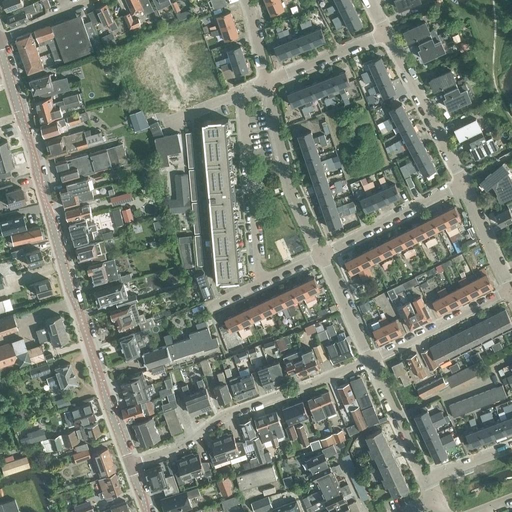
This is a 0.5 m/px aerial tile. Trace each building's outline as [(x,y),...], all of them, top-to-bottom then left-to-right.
[(22,0),(4,0),(8,10),(24,4),(22,0)] [(41,0),(46,9),(51,7),(48,0),(41,0)] [(146,14),(154,10),(149,0),(126,0),(133,14),(143,9),(146,14)] [(154,0),(159,9),(171,4),(169,0),(154,0)] [(222,0),(213,3),(215,9),(227,5),(225,0),(222,0)] [(280,0),(273,0),(266,3),(271,14),(284,9),(280,0)] [(395,0),(400,9),(421,1),(420,0),(395,0)] [(175,13),(180,10),(176,1),(171,4),(175,13)] [(351,2),(340,8),(345,18),(345,19),(357,13),(351,2)] [(18,13),(8,17),(12,27),(27,21),(26,19),(32,17),(30,11),(36,9),(33,3),(16,9),(18,13)] [(104,26),(109,24),(112,30),(118,28),(108,5),(97,9),(104,26)] [(157,8),(154,10),(158,20),(162,18),(158,8),(157,8)] [(89,13),(93,23),(98,21),(94,11),(89,13)] [(230,12),(217,16),(221,28),(234,23),(230,12)] [(142,24),(139,18),(133,20),(130,13),(124,15),(131,29),(142,24)] [(357,13),(345,19),(350,30),(362,24),(357,13)] [(78,56),(103,46),(92,20),(84,22),(82,15),(65,21),(65,20),(35,31),(39,41),(40,45),(49,42),(49,43),(57,40),(62,52),(63,56),(65,61),(78,56)] [(419,43),(438,35),(435,29),(430,32),(425,22),(404,31),(409,42),(417,38),(419,43)] [(216,30),(211,31),(212,36),(223,32),(225,39),(238,35),(234,23),(221,28),(216,30)] [(309,33),(313,45),(325,41),(320,28),(309,33)] [(16,38),(21,53),(37,47),(31,32),(16,38)] [(111,33),(101,37),(106,47),(116,42),(111,33)] [(297,37),(302,50),(313,45),(309,33),(297,37)] [(438,35),(419,43),(422,49),(420,50),(424,60),(445,51),(438,35)] [(286,42),(291,54),(302,50),(297,37),(286,42)] [(57,40),(49,43),(53,52),(55,51),(56,54),(62,52),(57,40)] [(291,54),(286,42),(275,46),(280,59),(291,54)] [(466,42),(460,45),(464,52),(469,49),(466,42)] [(231,56),(220,60),(222,66),(245,58),(241,46),(229,50),(231,56)] [(37,47),(21,53),(25,62),(40,57),(37,47)] [(40,57),(25,62),(29,73),(44,68),(40,57)] [(381,57),(369,63),(374,74),(386,69),(381,57)] [(245,58),(222,66),(224,72),(235,68),(237,74),(249,70),(245,58)] [(386,69),(374,74),(379,85),(391,80),(386,69)] [(458,87),(455,81),(456,81),(451,70),(430,80),(434,90),(442,87),(445,92),(458,87)] [(30,74),(32,79),(31,79),(34,92),(39,91),(41,97),(71,89),(67,76),(52,81),(50,74),(43,76),(41,71),(30,74)] [(345,72),(333,76),(338,88),(339,88),(343,98),(348,97),(344,86),(350,84),(345,72)] [(333,76),(322,80),(327,93),(328,96),(331,103),(333,102),(337,101),(333,90),(338,88),(333,76)] [(322,80),(311,85),(316,97),(327,93),(322,80)] [(379,85),(369,90),(371,94),(381,90),(384,97),(396,91),(391,80),(379,85)] [(465,83),(458,87),(445,92),(447,98),(445,99),(450,109),(471,100),(466,89),(468,89),(465,83)] [(311,85),(300,89),(305,101),(306,105),(309,112),(310,115),(316,113),(310,99),(316,97),(311,85)] [(300,89),(288,93),(293,106),(305,101),(300,89)] [(65,104),(79,100),(79,99),(77,94),(63,98),(64,100),(65,104)] [(51,97),(36,101),(39,112),(65,104),(64,100),(53,103),(51,97)] [(65,104),(39,112),(42,122),(57,117),(63,115),(62,110),(66,109),(81,104),(79,100),(65,104)] [(394,116),(384,121),(386,126),(392,123),(396,121),(408,115),(402,104),(390,110),(393,116),(394,116)] [(150,125),(151,125),(142,109),(131,113),(136,130),(150,126),(150,125)] [(89,118),(87,112),(64,118),(66,125),(89,118)] [(408,115),(396,121),(401,132),(413,125),(408,115)] [(476,118),(453,129),(459,140),(468,136),(471,141),(480,136),(484,134),(483,132),(482,129),(476,118)] [(214,120),(204,121),(204,122),(204,125),(204,127),(218,275),(218,277),(218,280),(218,282),(243,279),(242,272),(240,272),(239,266),(242,266),(242,267),(242,263),(241,263),(241,264),(239,264),(238,258),(241,258),(240,244),(237,244),(237,238),(239,238),(239,239),(240,239),(239,235),(239,237),(237,237),(236,230),(239,230),(238,217),(235,217),(234,211),(237,210),(237,212),(237,211),(237,208),(236,208),(236,209),(234,209),(233,203),(236,203),(236,196),(235,189),(234,181),(231,182),(231,175),(233,175),(233,176),(234,176),(234,173),(233,173),(233,174),(231,174),(230,168),(233,167),(232,154),(229,154),(228,148),(231,147),(231,149),(231,145),(231,146),(228,146),(228,140),(231,140),(230,131),(229,131),(229,132),(227,133),(226,126),(229,126),(229,119),(218,120),(214,120)] [(45,137),(60,133),(60,130),(62,129),(60,122),(57,123),(57,120),(41,125),(45,137)] [(179,134),(164,136),(158,121),(151,125),(150,125),(150,126),(156,138),(155,138),(155,140),(156,140),(159,154),(161,166),(170,165),(168,151),(176,150),(176,151),(182,150),(179,134)] [(395,143),(389,146),(391,151),(397,148),(403,144),(407,142),(419,136),(413,125),(401,132),(404,137),(395,143)] [(89,145),(104,141),(101,130),(92,133),(90,129),(85,130),(65,136),(65,135),(46,140),(49,148),(48,149),(50,157),(89,145)] [(315,143),(320,141),(327,139),(325,134),(313,137),(311,131),(299,135),(303,147),(315,143)] [(191,132),(186,133),(187,148),(189,167),(195,167),(192,132),(191,132)] [(480,136),(471,141),(473,146),(471,147),(476,157),(477,157),(478,159),(479,159),(483,157),(483,156),(483,154),(497,147),(492,137),(487,140),(484,134),(480,136)] [(419,136),(407,142),(413,153),(425,147),(419,136)] [(0,156),(11,153),(7,140),(1,142),(0,137),(0,156)] [(315,143),(303,147),(306,159),(319,155),(315,143)] [(106,148),(55,163),(58,173),(60,172),(63,182),(112,168),(128,163),(123,144),(106,148)] [(416,159),(406,164),(408,169),(430,158),(425,147),(413,153),(416,159)] [(11,153),(0,156),(0,178),(11,175),(9,167),(15,166),(11,153)] [(310,170),(334,162),(332,157),(321,160),(319,155),(306,159),(310,170)] [(406,169),(402,171),(410,188),(415,186),(411,175),(410,173),(420,168),(424,175),(436,169),(430,158),(408,169),(406,169)] [(314,182),(327,177),(324,170),(336,166),(334,162),(310,170),(314,182)] [(487,177),(481,182),(487,189),(492,185),(495,188),(502,201),(511,195),(511,181),(509,176),(508,177),(505,173),(508,171),(503,164),(492,173),(491,172),(487,176),(487,177)] [(189,169),(192,200),(198,200),(195,169),(189,169)] [(103,171),(94,173),(95,179),(105,176),(103,171)] [(192,211),(189,174),(176,175),(178,198),(171,199),(170,213),(192,211)] [(379,178),(383,189),(384,189),(389,201),(400,196),(395,184),(389,187),(384,176),(379,178)] [(68,187),(60,189),(62,197),(77,193),(85,191),(86,190),(92,189),(88,177),(67,183),(68,187)] [(318,193),(330,189),(327,177),(314,182),(318,193)] [(0,195),(1,200),(8,198),(10,207),(25,202),(25,200),(26,200),(24,195),(23,195),(21,188),(14,190),(12,184),(0,187),(0,195)] [(322,205),(334,200),(332,193),(344,190),(342,185),(336,187),(330,189),(318,193),(322,205)] [(77,193),(62,197),(65,207),(80,203),(80,201),(94,197),(92,189),(86,190),(85,191),(77,193)] [(368,196),(361,199),(366,211),(378,206),(373,194),(371,190),(370,189),(366,191),(368,196)] [(383,189),(373,194),(378,206),(389,201),(384,189),(383,189)] [(130,200),(128,193),(111,198),(113,205),(130,200)] [(322,205),(325,216),(350,208),(348,202),(336,207),(334,200),(322,205)] [(198,202),(192,202),(195,233),(201,233),(198,202)] [(509,207),(495,214),(501,225),(511,219),(511,202),(508,204),(509,207)] [(82,206),(66,211),(69,221),(70,221),(84,216),(92,214),(89,204),(82,206)] [(443,212),(449,224),(450,223),(452,228),(455,234),(460,231),(454,221),(460,218),(454,206),(443,212)] [(130,207),(122,210),(125,221),(134,219),(130,207)] [(120,208),(113,210),(117,225),(124,223),(120,208)] [(350,208),(325,216),(329,228),(342,224),(340,217),(351,212),(350,208)] [(432,217),(438,229),(449,224),(443,212),(432,217)] [(0,221),(0,234),(2,234),(26,227),(23,215),(0,221)] [(84,216),(70,221),(70,224),(75,243),(94,238),(92,231),(98,229),(96,224),(88,226),(86,219),(85,219),(84,216)] [(422,223),(428,234),(438,229),(432,217),(422,223)] [(411,228),(417,240),(428,234),(422,223),(411,228)] [(39,226),(10,232),(13,244),(28,241),(29,242),(33,241),(34,240),(42,238),(39,226)] [(473,226),(466,229),(470,237),(472,238),(476,237),(477,236),(473,226)] [(400,233),(406,245),(417,240),(411,228),(400,233)] [(104,232),(106,238),(115,236),(113,230),(104,232)] [(389,239),(395,251),(406,245),(400,233),(389,239)] [(180,236),(181,241),(182,241),(182,245),(186,244),(186,240),(193,239),(193,234),(180,236)] [(201,234),(195,235),(198,266),(204,265),(201,234)] [(473,238),(465,242),(467,245),(478,240),(476,237),(473,238)] [(379,244),(385,256),(395,251),(389,239),(379,244)] [(94,242),(77,247),(80,259),(92,256),(93,263),(107,259),(105,252),(103,253),(99,241),(94,242)] [(368,250),(374,262),(385,256),(379,244),(368,250)] [(20,255),(21,261),(27,259),(29,266),(43,261),(40,249),(24,254),(22,248),(11,251),(12,257),(19,255),(20,255)] [(374,262),(368,250),(357,255),(368,277),(373,274),(368,264),(374,262)] [(368,277),(357,255),(346,261),(352,273),(359,269),(364,279),(368,277)] [(118,283),(123,282),(132,279),(130,272),(121,275),(120,272),(119,273),(115,258),(104,261),(89,265),(89,267),(88,269),(88,272),(91,272),(94,284),(116,278),(118,283)] [(442,263),(436,266),(439,273),(445,270),(442,263)] [(476,279),(482,292),(493,286),(484,268),(480,270),(482,276),(476,279)] [(205,270),(194,274),(204,302),(217,297),(212,284),(211,285),(205,270)] [(314,277),(303,282),(309,294),(320,289),(314,277)] [(462,279),(472,297),(482,292),(476,279),(468,283),(465,277),(462,279)] [(28,285),(30,291),(36,289),(38,296),(52,291),(48,279),(34,283),(28,285)] [(455,290),(461,303),(472,297),(462,279),(459,281),(462,286),(455,290)] [(110,286),(95,291),(99,306),(117,300),(119,307),(138,300),(136,293),(128,296),(124,282),(110,286)] [(303,282),(292,287),(298,299),(309,294),(303,282)] [(292,287),(281,293),(287,305),(287,304),(289,309),(292,315),(297,313),(294,307),(292,302),(298,299),(292,287)] [(391,299),(397,297),(393,288),(387,290),(391,299)] [(441,290),(451,308),(461,303),(455,290),(448,293),(445,288),(441,290)] [(451,308),(441,290),(438,292),(441,297),(433,301),(440,314),(451,308)] [(281,293),(270,298),(276,310),(287,305),(281,293)] [(416,312),(421,323),(431,317),(420,296),(413,299),(419,310),(416,312)] [(270,298),(259,303),(265,315),(276,310),(270,298)] [(368,300),(360,305),(363,310),(371,306),(368,300)] [(410,301),(400,306),(411,328),(421,323),(416,312),(410,301)] [(112,312),(111,314),(112,317),(114,317),(115,319),(117,319),(120,329),(139,322),(142,330),(151,327),(155,325),(152,316),(146,318),(145,317),(144,312),(140,314),(136,302),(112,310),(112,312)] [(259,303),(249,308),(254,320),(260,317),(262,322),(267,319),(265,315),(259,303)] [(249,308),(238,313),(243,325),(254,320),(249,308)] [(494,315),(503,333),(511,328),(511,322),(505,309),(494,315)] [(238,313),(226,318),(232,330),(239,327),(241,332),(245,329),(243,325),(238,313)] [(38,336),(64,328),(60,315),(45,320),(47,326),(36,330),(38,336)] [(484,320),(493,338),(503,333),(494,315),(484,320)] [(0,321),(0,335),(19,329),(15,316),(0,321)] [(386,317),(382,319),(391,337),(402,332),(396,319),(389,323),(386,317)] [(382,319),(371,324),(380,343),(391,337),(382,319)] [(220,344),(217,336),(212,338),(209,326),(207,320),(197,323),(199,329),(205,348),(205,349),(220,344)] [(473,325),(482,343),(493,338),(484,320),(473,325)] [(313,324),(305,327),(306,329),(307,332),(316,329),(314,326),(313,324)] [(333,324),(327,326),(328,329),(331,336),(337,334),(333,324)] [(463,330),(472,349),(482,343),(473,325),(463,330)] [(134,333),(119,338),(127,359),(142,354),(136,337),(152,332),(151,327),(142,330),(134,333)] [(64,328),(38,336),(40,342),(51,338),(53,345),(68,340),(64,328)] [(205,348),(199,329),(189,333),(191,337),(144,353),(145,356),(140,358),(142,365),(147,363),(148,366),(205,348)] [(325,330),(317,333),(325,351),(328,350),(334,363),(344,359),(338,346),(336,341),(333,342),(331,336),(328,329),(325,330)] [(452,335),(461,354),(472,349),(463,330),(452,335)] [(337,334),(331,336),(333,342),(336,341),(338,346),(344,359),(354,355),(349,341),(346,336),(344,331),(337,334)] [(441,341),(451,359),(461,354),(452,335),(441,341)] [(283,337),(276,340),(280,349),(287,346),(283,337)] [(27,350),(23,338),(0,345),(0,367),(18,361),(19,365),(45,356),(41,345),(27,350)] [(276,346),(274,340),(264,343),(266,349),(276,346)] [(431,346),(440,365),(451,359),(441,341),(431,346)] [(313,346),(319,361),(327,358),(321,343),(313,346)] [(306,346),(300,348),(301,350),(310,372),(321,368),(315,353),(312,348),(307,350),(306,346)] [(248,350),(250,356),(258,353),(256,347),(248,350)] [(429,349),(422,352),(430,369),(438,366),(429,349)] [(246,350),(238,353),(239,354),(240,358),(248,355),(247,351),(246,350)] [(301,350),(284,357),(290,374),(298,371),(300,376),(310,372),(301,350)] [(423,367),(416,354),(407,358),(413,372),(416,370),(420,379),(427,375),(423,367)] [(201,361),(206,375),(207,374),(213,372),(208,359),(201,361)] [(276,386),(287,382),(280,361),(267,366),(267,368),(270,367),(276,386)] [(483,368),(480,361),(475,364),(480,373),(485,371),(483,368)] [(52,362),(30,369),(32,378),(50,372),(50,370),(54,369),(52,362)] [(420,399),(402,362),(392,366),(411,404),(420,399)] [(57,374),(47,378),(49,384),(51,384),(52,387),(52,388),(53,388),(53,389),(54,389),(55,389),(61,387),(62,389),(77,384),(70,363),(55,368),(57,374)] [(480,373),(475,364),(470,366),(475,376),(480,373)] [(167,365),(165,366),(164,365),(152,368),(154,374),(168,370),(167,365)] [(267,368),(267,366),(258,369),(266,389),(276,386),(270,367),(267,368)] [(475,376),(470,366),(466,368),(470,378),(475,376)] [(461,371),(466,380),(470,378),(466,368),(461,371)] [(127,381),(122,383),(125,393),(148,385),(143,371),(126,377),(127,381)] [(223,371),(217,373),(221,385),(215,387),(220,402),(232,398),(223,371)] [(456,373),(461,383),(466,380),(461,371),(456,373)] [(242,377),(248,395),(258,392),(252,373),(242,377)] [(452,375),(456,385),(461,383),(456,373),(452,375)] [(248,395),(242,377),(241,377),(240,375),(230,378),(237,399),(248,395)] [(451,387),(456,385),(452,375),(447,378),(451,387)] [(417,389),(422,398),(447,385),(443,376),(417,389)] [(195,392),(202,410),(212,406),(201,377),(196,380),(199,390),(195,392)] [(351,382),(369,425),(378,421),(374,412),(375,411),(373,405),(372,405),(360,378),(351,382)] [(192,414),(202,410),(195,392),(190,394),(186,383),(181,385),(192,414)] [(350,409),(358,429),(367,425),(356,398),(355,399),(349,383),(339,387),(345,403),(348,410),(350,409)] [(496,387),(500,399),(507,397),(502,384),(496,387)] [(148,385),(125,393),(129,402),(139,398),(140,401),(152,397),(151,394),(148,387),(148,385)] [(171,386),(160,390),(161,396),(173,392),(171,386)] [(490,389),(495,401),(500,399),(496,387),(490,389)] [(484,391),(489,403),(495,401),(490,389),(484,391)] [(319,395),(327,414),(337,410),(329,391),(319,395)] [(478,393),(483,406),(489,403),(484,391),(478,393)] [(472,395),(477,408),(483,406),(478,393),(472,395)] [(164,411),(174,407),(178,406),(175,395),(168,397),(169,402),(161,404),(164,411)] [(309,399),(316,417),(317,418),(321,417),(327,414),(319,395),(309,399)] [(466,398),(471,410),(477,408),(472,395),(466,398)] [(67,396),(55,401),(58,408),(70,404),(67,396)] [(461,400),(465,412),(471,410),(466,398),(461,400)] [(459,414),(465,412),(461,400),(455,402),(459,414)] [(142,402),(123,409),(127,422),(146,415),(150,414),(146,401),(142,402)] [(304,401),(284,408),(290,423),(310,416),(304,401)] [(459,414),(455,402),(449,404),(453,417),(459,414)] [(69,410),(74,425),(95,418),(90,403),(69,410)] [(501,421),(506,433),(511,430),(511,415),(508,404),(503,406),(507,418),(501,421)] [(422,413),(415,416),(421,427),(443,416),(441,411),(430,416),(426,406),(420,409),(422,413)] [(166,418),(177,414),(174,407),(164,411),(166,418)] [(274,437),(277,446),(280,445),(277,436),(284,434),(276,411),(266,415),(274,437)] [(488,421),(494,419),(491,411),(485,413),(488,421)] [(168,422),(168,423),(179,420),(177,414),(166,418),(166,419),(161,421),(162,424),(168,422)] [(256,418),(262,437),(264,441),(274,437),(266,415),(256,418)] [(443,416),(421,427),(426,438),(438,432),(435,426),(446,421),(445,420),(443,416)] [(138,434),(157,427),(153,417),(134,423),(138,434)] [(477,425),(474,417),(469,419),(472,427),(477,425)] [(179,420),(168,423),(170,429),(181,426),(179,420)] [(246,439),(248,445),(251,443),(254,442),(261,463),(267,461),(258,437),(257,437),(251,420),(240,424),(245,439),(246,439)] [(490,425),(494,437),(506,433),(501,421),(490,425)] [(78,438),(83,436),(84,439),(100,434),(97,423),(81,428),(76,430),(78,438)] [(294,425),(286,427),(290,439),(298,436),(294,425)] [(303,425),(297,427),(304,446),(310,444),(303,425)] [(479,429),(483,441),(494,437),(490,425),(479,429)] [(157,427),(138,434),(141,444),(160,437),(157,427)] [(46,439),(42,428),(26,434),(30,444),(46,439)] [(389,444),(386,437),(382,429),(366,436),(371,447),(369,448),(371,452),(389,444)] [(483,441),(479,429),(467,434),(472,446),(483,441)] [(65,444),(66,447),(78,442),(74,430),(65,433),(43,440),(47,451),(62,447),(62,446),(65,444)] [(341,430),(334,433),(337,443),(345,440),(341,430)] [(438,432),(426,438),(431,449),(454,438),(452,434),(441,439),(438,432)] [(222,435),(230,459),(247,453),(243,442),(237,444),(233,433),(228,434),(227,433),(222,435)] [(332,434),(320,439),(323,446),(335,441),(332,434)] [(222,435),(217,437),(217,438),(212,440),(216,451),(210,453),(214,465),(230,459),(222,435)] [(454,438),(431,449),(436,460),(448,455),(445,449),(456,444),(454,438)] [(320,439),(311,442),(313,450),(322,447),(320,439)] [(77,452),(87,448),(86,443),(75,447),(77,452)] [(316,455),(306,460),(311,470),(328,462),(326,457),(337,452),(334,444),(322,449),(324,452),(320,454),(316,455)] [(389,444),(371,452),(373,457),(375,456),(380,466),(396,459),(389,444)] [(92,453),(100,476),(116,470),(107,447),(92,453)] [(87,448),(77,452),(73,453),(76,462),(91,457),(87,448)] [(293,448),(285,451),(288,457),(295,455),(293,448)] [(188,455),(194,474),(205,471),(206,476),(213,473),(209,462),(203,464),(199,453),(194,454),(193,453),(188,455)] [(4,463),(15,459),(13,454),(3,458),(4,463)] [(194,474),(188,455),(182,457),(183,458),(178,460),(182,471),(176,473),(179,485),(186,483),(184,478),(194,474)] [(345,464),(352,461),(349,455),(342,458),(345,464)] [(29,466),(26,456),(15,459),(4,463),(0,464),(0,466),(3,475),(29,466)] [(396,459),(380,466),(385,476),(383,478),(385,482),(403,474),(396,459)] [(349,472),(355,469),(352,461),(345,464),(349,472)] [(328,462),(311,470),(316,479),(333,471),(328,462)] [(161,465),(145,470),(146,471),(152,491),(164,487),(166,494),(173,492),(173,493),(179,491),(174,475),(165,478),(161,465)] [(237,476),(241,490),(277,479),(273,465),(237,476)] [(352,479),(359,476),(355,469),(349,472),(352,479)] [(333,471),(316,479),(320,489),(338,481),(333,471)] [(104,491),(98,493),(101,499),(104,497),(105,498),(106,497),(107,501),(112,499),(111,496),(122,492),(115,473),(99,479),(104,491)] [(403,474),(385,482),(387,486),(389,485),(394,496),(410,489),(403,474)] [(283,478),(286,487),(293,485),(291,480),(293,480),(291,475),(283,478)] [(356,486),(362,483),(359,476),(352,479),(356,486)] [(228,477),(218,481),(223,496),(234,492),(228,477)] [(338,481),(320,489),(325,499),(342,491),(338,481)] [(359,494),(365,491),(362,483),(356,486),(359,494)] [(276,491),(275,486),(263,490),(264,495),(276,491)] [(187,491),(162,499),(166,511),(176,511),(192,507),(189,498),(200,494),(198,487),(187,491)] [(342,491),(325,499),(329,509),(347,500),(344,495),(347,493),(351,491),(350,487),(346,489),(342,491)] [(359,494),(363,502),(369,499),(365,491),(359,494)] [(263,499),(268,510),(273,507),(269,497),(263,499)] [(308,497),(303,499),(308,508),(313,506),(308,497)] [(0,501),(0,511),(18,511),(14,498),(1,503),(0,502),(0,501)] [(227,499),(222,502),(225,510),(231,508),(227,499)] [(258,501),(262,511),(268,510),(263,499),(258,501)] [(111,507),(99,511),(130,511),(129,509),(128,509),(125,500),(110,505),(111,507)] [(301,511),(297,500),(274,509),(274,511),(301,511)] [(347,500),(329,509),(330,511),(359,511),(361,511),(356,501),(348,504),(347,500)] [(92,511),(94,511),(90,501),(75,507),(76,511),(92,511)] [(258,501),(252,503),(255,511),(262,511),(258,501)]
